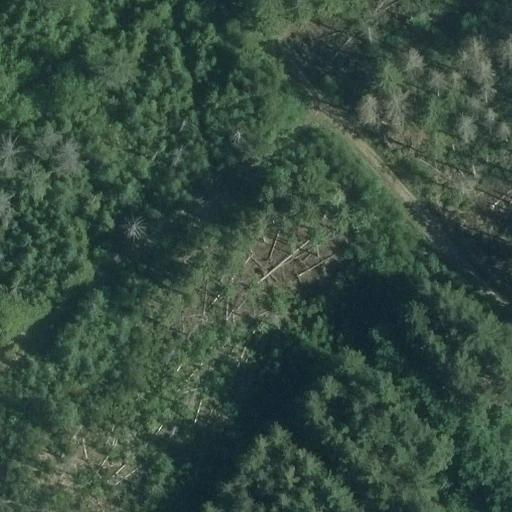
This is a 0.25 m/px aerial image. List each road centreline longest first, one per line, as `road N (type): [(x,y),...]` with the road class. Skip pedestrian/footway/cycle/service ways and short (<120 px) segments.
road 1 (track): [(226,0),(511,330)]
road 2 (track): [(0,340),(319,105)]
